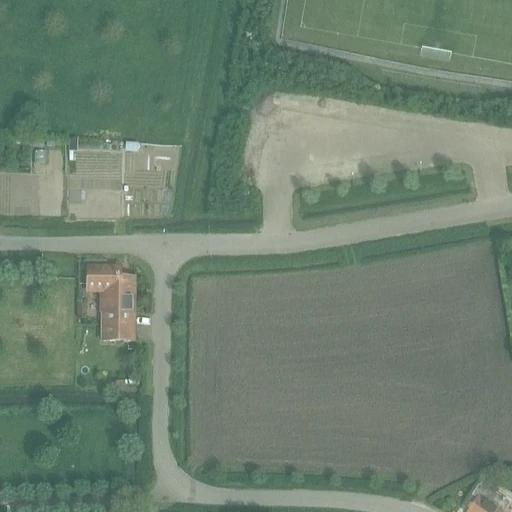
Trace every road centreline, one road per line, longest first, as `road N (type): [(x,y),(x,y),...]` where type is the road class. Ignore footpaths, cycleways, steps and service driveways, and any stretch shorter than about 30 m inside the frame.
road 1 (unclassified): [(398,511),(196,499),(175,490),(157,432),(165,246)]
road 2 (unclassified): [(165,246),(301,243),(511,207)]
road 3 (unclassified): [(165,246),(0,246)]
